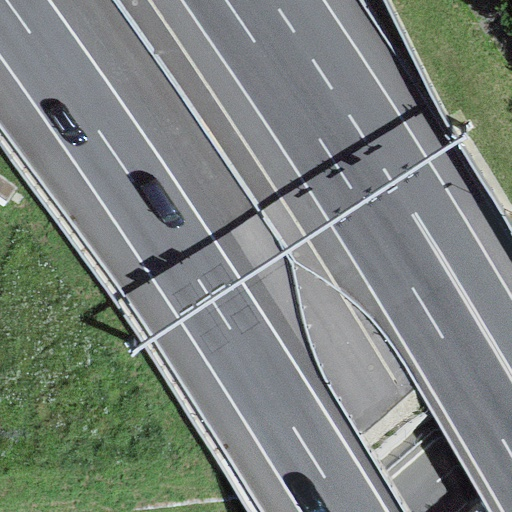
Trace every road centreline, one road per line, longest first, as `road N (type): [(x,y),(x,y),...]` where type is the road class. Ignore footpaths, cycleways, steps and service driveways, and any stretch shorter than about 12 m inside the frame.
road 1 (motorway): [(0,0),(244,353),(340,511)]
road 2 (motorway): [(511,448),(397,254),(228,0)]
road 3 (motorway): [(511,333),(293,0)]
road 4 (motorway): [(403,511),(511,417)]
